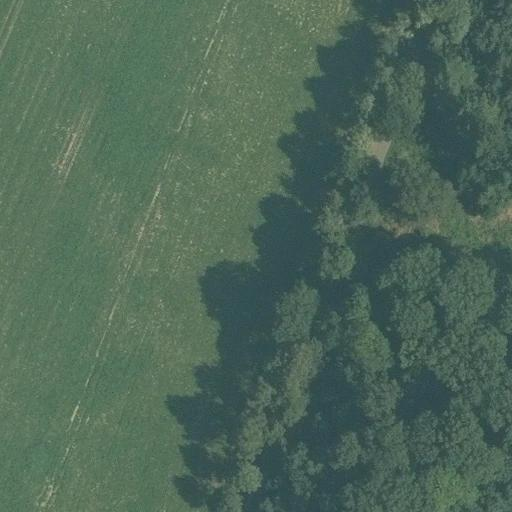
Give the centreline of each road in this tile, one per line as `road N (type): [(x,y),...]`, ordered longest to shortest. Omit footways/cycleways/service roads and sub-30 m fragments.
road 1 (unclassified): [(247,511),(434,0)]
road 2 (track): [(511,370),(451,355),(420,327),(400,290),(379,152)]
